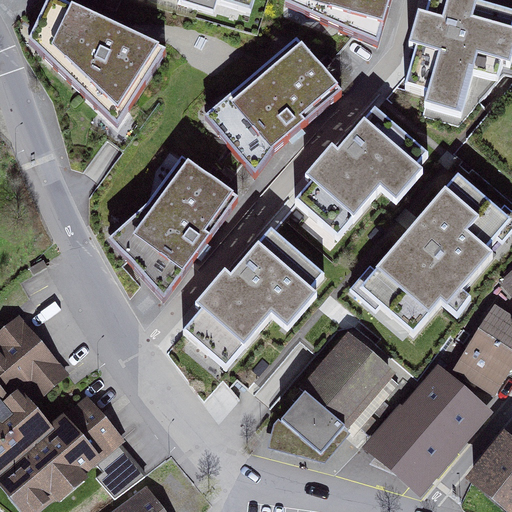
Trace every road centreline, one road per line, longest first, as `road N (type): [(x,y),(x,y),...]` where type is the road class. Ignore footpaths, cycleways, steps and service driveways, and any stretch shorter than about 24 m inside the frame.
road 1 (residential): [(418,0),(408,35),(130,363)]
road 2 (residential): [(130,363),(41,171),(0,46)]
road 3 (residential): [(406,511),(243,477),(208,457),(146,394),(130,363)]
